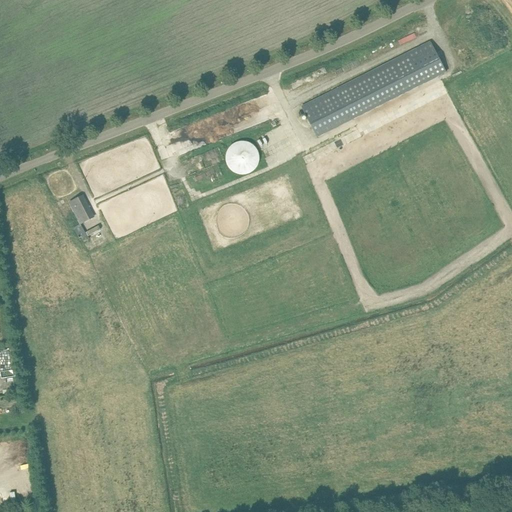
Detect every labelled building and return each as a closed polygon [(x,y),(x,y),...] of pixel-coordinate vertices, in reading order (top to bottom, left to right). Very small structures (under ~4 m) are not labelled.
[(446,73),(435,51),(430,42),(301,107),(317,138),(446,73)] [(252,140),(227,146),(234,176),(260,169),(252,140)] [(83,196),(69,203),(80,224),(81,225),(94,218),(83,196)] [(97,219),(85,223),(89,235),(101,231),(97,219)] [(80,224),(73,227),(79,238),(81,236),(84,242),(90,239),(81,225),(80,224)]
